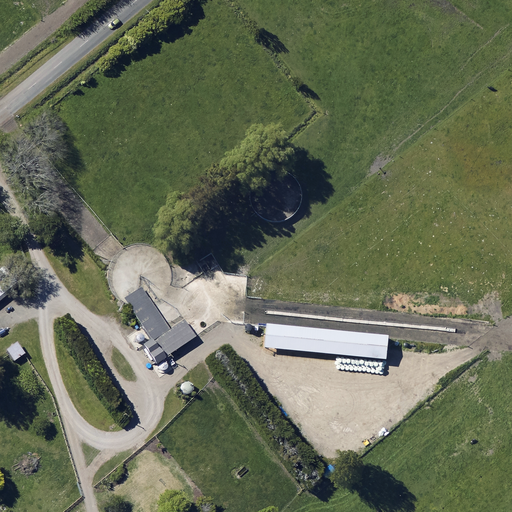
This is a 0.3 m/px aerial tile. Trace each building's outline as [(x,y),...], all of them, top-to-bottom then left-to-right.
[(170,333),(141,291),(124,302),(152,343),(143,349),(155,366),(194,340),(183,323),(170,333)] [(391,340),(270,328),(267,352),(389,364),(391,340)] [(24,356),(17,345),(6,353),(14,364),(24,356)] [(195,396),(196,390),(194,385),(192,383),(187,381),(181,383),(179,385),(177,391),(179,396),(181,398),(187,400),(190,399),(195,396)] [(189,494),(186,496),(173,481),(157,496),(170,511),(179,503),(186,511),(187,511),(197,503),(189,494)]
